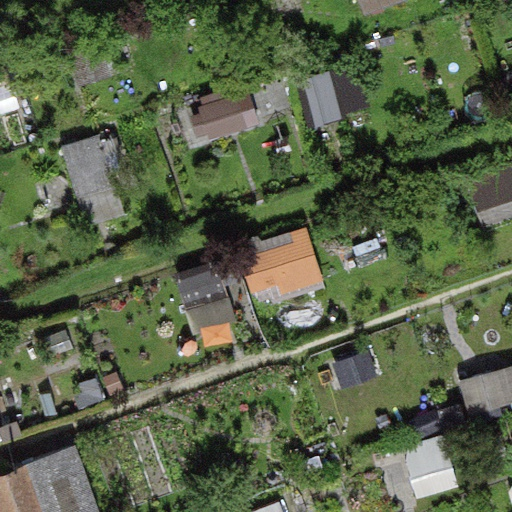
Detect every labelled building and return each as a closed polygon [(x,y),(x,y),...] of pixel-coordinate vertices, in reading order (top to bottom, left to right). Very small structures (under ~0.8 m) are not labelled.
[(363,0),(367,9),(395,0),(363,0)] [(317,70),(323,112),(357,107),(352,65),(317,70)] [(215,133),(267,120),(257,79),(205,92),(215,133)] [(112,127),(70,140),(93,217),(135,204),(112,127)] [(511,162),(478,170),(489,222),(511,216),(511,162)] [(312,216),(247,241),(263,283),(329,258),(312,216)] [(198,335),(245,329),(235,257),(188,263),(198,335)] [(511,361),(469,376),(480,410),(511,399),(511,361)] [(460,481),(453,438),(415,444),(422,487),(460,481)] [(44,511),(30,463),(0,472),(0,511),(44,511)] [(297,511),(290,492),(237,511),(297,511)]
